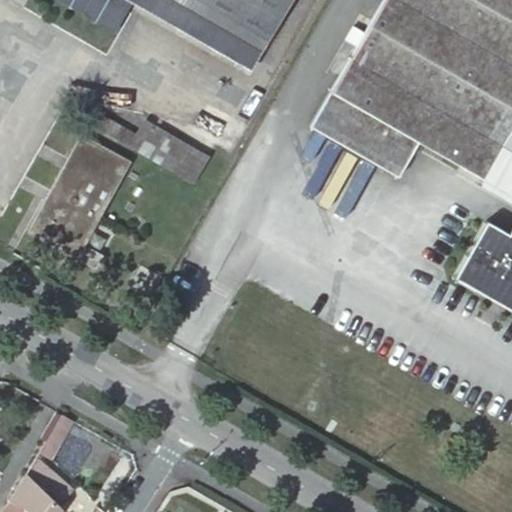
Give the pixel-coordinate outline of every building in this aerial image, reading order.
[(174,0),(262,50),(290,0),(59,0),(78,11),(85,0),(174,0)] [(121,0),(249,72),(262,50),(174,0),(121,0)] [(511,0),(379,0),(307,129),(396,181),(418,144),(511,197),(511,220),(505,232),(483,220),(451,278),(511,312),(511,0)] [(86,123),(170,171),(185,146),(142,121),(134,136),(93,111),(86,123)] [(25,231),(92,269),(100,255),(83,244),(128,162),(78,135),(25,231)] [(146,319),(169,332),(177,318),(155,305),(146,319)] [(70,419),(61,414),(40,448),(50,454),(70,419)] [(26,511),(56,511),(76,484),(34,458),(7,501),(26,511)] [(26,511),(7,501),(0,511),(26,511)]
